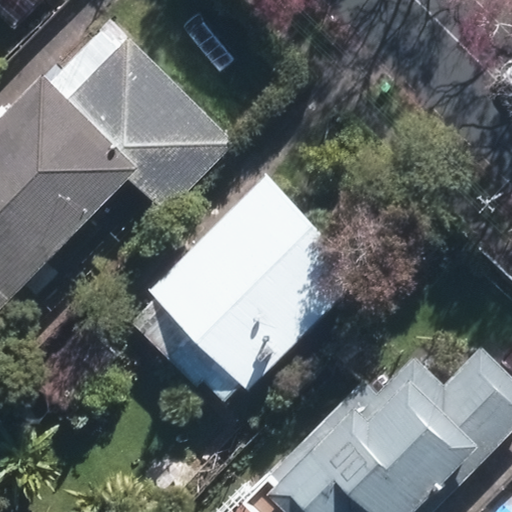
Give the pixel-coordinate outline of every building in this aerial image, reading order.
[(43,0),(0,0),(0,8),(17,26),(43,0)] [(0,305),(129,175),(167,214),(237,142),(131,37),(120,49),(101,32),(54,80),(44,69),(0,114),(0,305)] [(252,387),(369,271),(269,172),(153,287),(160,294),(134,320),(218,404),(244,379),(252,387)] [(126,361),(96,331),(40,388),(71,418),(126,361)] [(434,511),(511,432),(511,373),(483,345),(446,383),(417,354),(381,391),(367,376),(246,498),(260,511),(434,511)]
